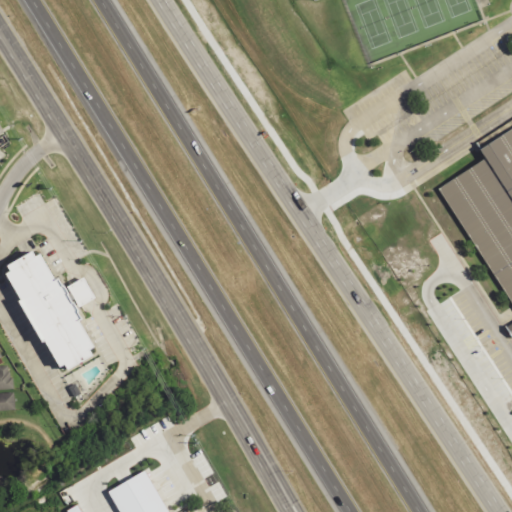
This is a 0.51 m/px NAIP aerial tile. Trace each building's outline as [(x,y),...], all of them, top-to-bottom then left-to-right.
[(511,127),(432,183),(511,308),(511,127)] [(28,322),(16,300),(18,299),(2,273),(7,270),(4,264),(29,249),(33,255),(37,252),(52,279),(55,276),(60,284),(61,284),(66,293),(65,294),(70,301),(76,310),(75,311),(80,318),(77,320),(92,346),(87,349),(90,354),(65,368),(62,363),(57,366),(42,339),(39,340),(28,322)] [(0,366),(0,390),(12,391),(11,366),(0,366)] [(15,393),(0,393),(0,411),(16,411),(15,393)] [(117,511),(165,511),(143,471),(105,491),(117,511)]
